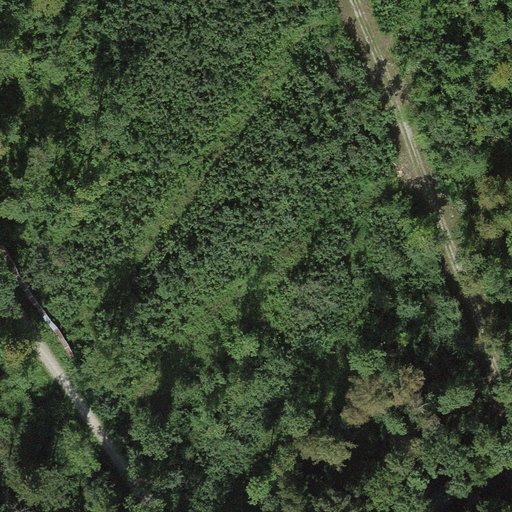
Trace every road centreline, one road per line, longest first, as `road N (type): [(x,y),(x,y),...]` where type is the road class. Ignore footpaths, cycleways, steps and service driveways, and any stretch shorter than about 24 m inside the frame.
road 1 (track): [(511,426),(342,0)]
road 2 (track): [(158,511),(0,290)]
